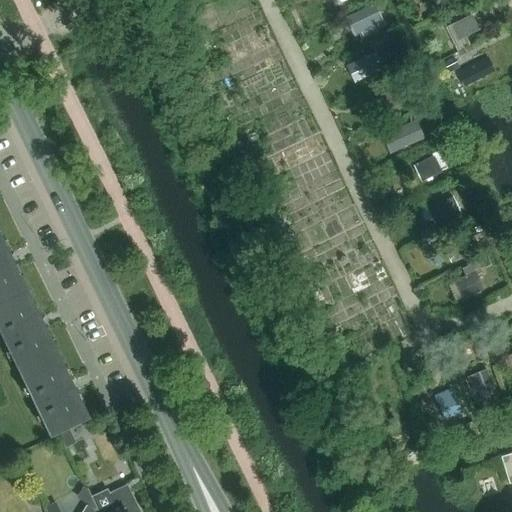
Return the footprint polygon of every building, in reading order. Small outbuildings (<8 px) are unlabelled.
[(375,4),(353,14),(363,36),(385,26),(375,4)] [(472,15),(449,27),(460,50),(470,45),(466,37),(479,30),(472,15)] [(375,54),(351,66),(359,81),(383,69),(375,54)] [(487,57),(457,73),(464,87),(494,71),(487,57)] [(454,58),(443,64),(447,72),(458,66),(454,58)] [(403,86),(374,101),(381,114),(410,99),(403,86)] [(414,121),(384,135),(392,153),(422,139),(414,121)] [(434,157),(414,166),(421,182),(448,170),(440,152),(433,155),(434,157)] [(428,208),(427,208),(434,225),(460,214),(452,197),(428,208)] [(467,243),(446,252),(451,262),(471,253),(467,243)] [(0,249),(0,320),(35,304),(7,246),(0,249)] [(454,282),(462,299),(462,300),(483,290),(476,275),(481,272),(480,269),(489,264),(486,258),(462,269),(465,277),(454,282)] [(63,361),(35,304),(0,320),(0,330),(24,380),(63,361)] [(91,419),(63,361),(24,380),(52,438),(91,419)] [(487,370),(470,377),(479,399),(496,392),(487,370)] [(452,389),(434,396),(445,420),(462,413),(452,389)] [(487,407),(474,412),(479,423),(491,418),(487,407)] [(473,422),(463,426),(469,440),(479,437),(473,422)] [(438,423),(429,427),(434,441),(444,438),(438,423)] [(70,430),(60,435),(64,446),(75,441),(70,430)] [(511,454),(501,458),(509,484),(511,483),(511,454)] [(91,498),(98,511),(141,511),(128,485),(110,495),(107,490),(91,498)] [(91,498),(86,490),(82,488),(76,500),(87,505),(83,511),(98,511),(91,498)]
